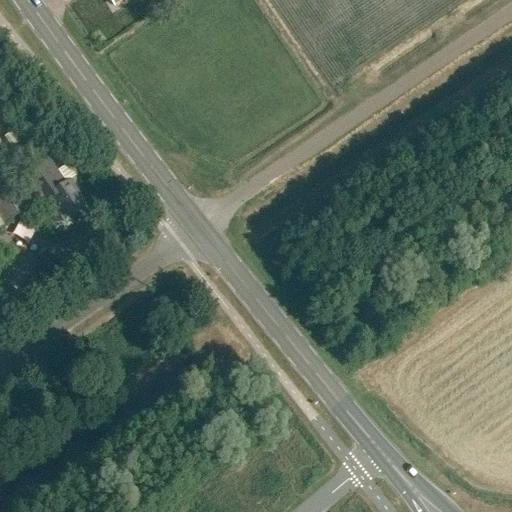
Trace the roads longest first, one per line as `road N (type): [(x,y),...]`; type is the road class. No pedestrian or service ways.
road 1 (unclassified): [(197,227),(511,10)]
road 2 (primary): [(417,494),(197,227)]
road 3 (primary): [(197,227),(25,0)]
road 4 (unclassified): [(0,365),(197,227)]
